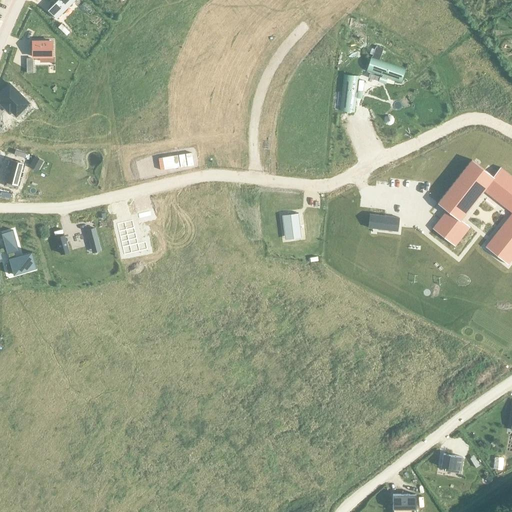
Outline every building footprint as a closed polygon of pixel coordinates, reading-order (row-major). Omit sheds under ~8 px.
[(57,0),(48,10),(56,19),(75,0),(57,0)] [(266,0),(263,4),(278,16),(285,8),(275,0),(266,0)] [(263,4),(257,12),(272,24),(278,16),(263,4)] [(257,12),(250,20),(265,32),(272,24),(257,12)] [(250,20),(244,28),(259,40),(265,32),(250,20)] [(62,24),(58,27),(67,36),(70,32),(62,24)] [(244,28),(237,36),(241,39),(252,48),(259,40),(244,28)] [(52,41),(32,42),(32,57),(52,56),(52,41)] [(232,44),(228,54),(246,61),(250,51),(237,46),(232,44)] [(383,51),(375,48),(372,57),(380,60),(383,51)] [(228,54),(225,64),(242,71),(246,61),(228,54)] [(372,57),(367,72),(398,82),(403,68),(372,57)] [(225,64),(221,73),(239,80),(242,71),(225,64)] [(221,73),(217,83),(235,90),(239,80),(221,73)] [(370,73),(368,78),(379,82),(381,77),(370,73)] [(344,75),(340,108),(355,110),(359,76),(344,75)] [(9,83),(0,92),(0,99),(2,102),(0,103),(9,112),(11,110),(16,116),(29,103),(9,83)] [(217,83),(213,93),(218,95),(231,100),(235,90),(217,83)] [(211,102),(211,113),(230,114),(230,103),(217,103),(211,102)] [(211,113),(210,123),(229,124),(230,114),(211,113)] [(210,123),(209,133),(228,134),(229,124),(210,123)] [(209,133),(209,143),(228,145),(228,134),(209,133)] [(209,143),(208,154),(227,155),(228,145),(209,143)] [(35,156),(30,165),(39,169),(44,160),(35,156)] [(7,173),(5,180),(7,181),(6,186),(18,189),(24,164),(11,160),(9,168),(7,167),(6,172),(7,173)] [(447,210),(433,228),(455,246),(470,227),(461,220),(484,190),(511,212),(511,213),(486,247),(508,264),(511,258),(511,176),(500,167),(493,176),(472,160),(437,203),(447,210)] [(196,205),(191,223),(203,227),(204,222),(209,222),(209,225),(225,227),(226,217),(233,218),(235,205),(221,203),(221,204),(212,203),(211,211),(208,210),(208,208),(196,205)] [(299,213),(283,215),(286,239),(302,237),(299,213)] [(370,214),(368,227),(397,231),(399,217),(370,214)] [(132,220),(117,224),(124,255),(148,249),(146,242),(134,244),(130,229),(134,228),(132,220)] [(87,229),(90,241),(99,238),(96,227),(87,229)] [(0,257),(2,257),(0,252),(7,251),(10,259),(9,260),(13,274),(35,267),(36,269),(37,268),(32,252),(31,252),(31,253),(16,258),(14,251),(19,250),(13,230),(12,230),(13,231),(2,235),(5,247),(0,248),(0,257)] [(57,238),(61,255),(62,254),(69,252),(64,236),(64,237),(57,238)] [(444,454),(441,467),(460,470),(463,457),(444,454)] [(474,455),(469,458),(476,468),(480,465),(474,455)] [(393,494),(392,511),(415,511),(416,494),(393,494)]
